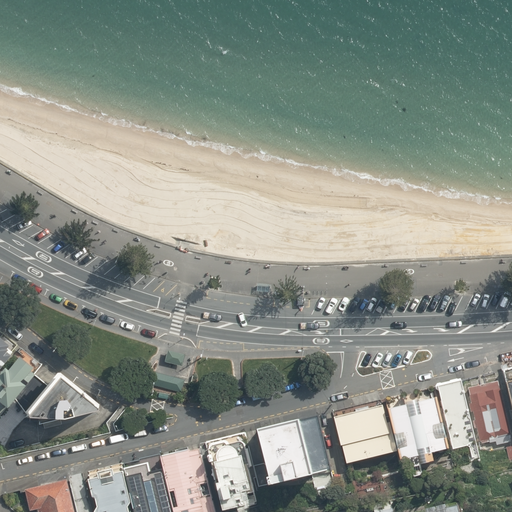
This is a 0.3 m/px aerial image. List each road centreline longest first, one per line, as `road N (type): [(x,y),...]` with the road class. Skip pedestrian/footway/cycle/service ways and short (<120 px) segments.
road 1 (secondary): [(0,242),(97,291),(212,327),(349,334)]
road 2 (residential): [(206,424),(100,389),(0,312)]
road 3 (residential): [(206,424),(0,473)]
road 4 (residential): [(347,390),(206,424)]
